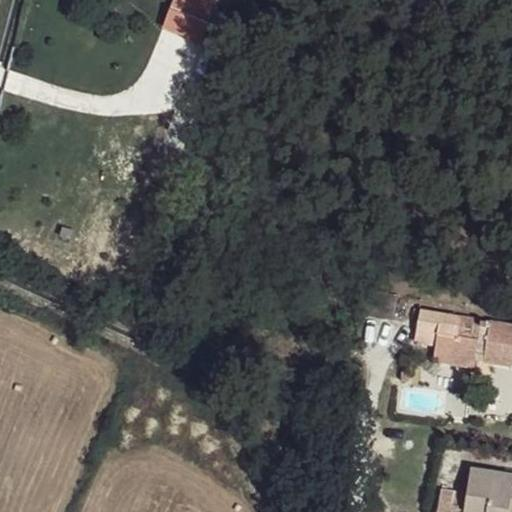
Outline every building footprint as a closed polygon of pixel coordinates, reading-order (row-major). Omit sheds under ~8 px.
[(218,5),(204,0),(173,0),(171,8),(211,23),(218,5)] [(474,367),(476,355),(478,344),(481,323),(422,312),(415,345),(436,348),(432,364),(474,370),(474,367)] [(511,368),(511,328),(481,323),(478,344),(476,355),(474,367),(511,372),(511,368)] [(511,511),(511,476),(473,471),(469,497),(457,495),(454,511),(511,511)] [(440,511),(454,511),(457,495),(444,493),(440,511)]
